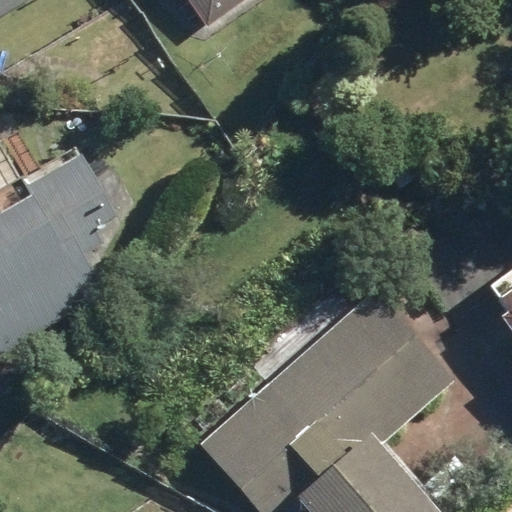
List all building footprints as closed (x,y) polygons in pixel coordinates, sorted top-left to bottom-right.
[(0,0),(0,10),(17,0),(0,0)] [(183,0),(202,27),(239,0),(183,0)] [(395,161),(411,182),(427,170),(410,149),(395,161)] [(0,353),(100,295),(81,257),(103,244),(94,228),(115,216),(75,151),(21,182),(27,191),(0,206),(0,353)] [(511,284),(495,296),(504,310),(495,315),(511,337),(511,284)] [(439,511),(380,444),(455,381),(377,290),(197,443),(256,511),(299,511),(304,508),(307,511),(439,511)] [(85,511),(144,511),(125,484),(85,511)]
